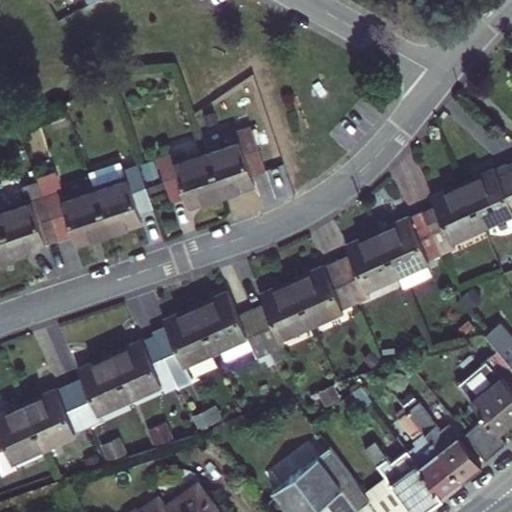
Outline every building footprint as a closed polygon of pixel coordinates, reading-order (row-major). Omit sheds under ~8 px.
[(207,151),(221,194),(252,184),(249,175),(263,171),(249,127),(234,132),(237,141),(207,151)] [(167,152),(152,157),(167,203),(183,198),(185,206),(221,194),(207,151),(170,162),(167,152)] [(511,157),(465,179),(484,220),(511,206),(511,157)] [(122,174),(92,184),(106,229),(137,220),(134,209),(150,204),(137,162),(120,167),(122,174)] [(72,241),(106,229),(92,184),(64,194),(54,164),(33,172),(53,236),(69,232),(72,241)] [(25,194),(0,201),(0,218),(10,250),(53,236),(33,172),(19,177),(25,194)] [(453,236),(484,220),(465,179),(432,194),(436,202),(416,205),(437,248),(455,245),(453,236)] [(437,248),(416,205),(377,224),(398,267),(437,248)] [(0,252),(10,250),(0,218),(0,252)] [(363,285),(398,267),(377,224),(340,241),(345,250),(334,255),(355,300),(367,294),(363,285)] [(355,300),(334,255),(288,277),(308,319),(355,300)] [(264,299),(249,306),(270,351),(284,345),(279,332),(308,319),(288,277),(260,289),(264,299)] [(226,285),(195,299),(217,344),(219,342),(225,356),(252,344),(257,356),(270,351),(249,306),(238,311),(226,285)] [(182,361),(217,344),(195,299),(162,314),(166,322),(152,328),(177,382),(190,377),(182,361)] [(511,326),(504,317),(486,331),(508,360),(511,364),(511,326)] [(106,350),(126,397),(163,383),(165,388),(177,382),(152,328),(106,350)] [(126,397),(106,350),(77,363),(81,374),(73,377),(91,421),(101,417),(98,409),(126,397)] [(511,419),(511,364),(508,360),(497,370),(485,356),(455,381),(484,414),(497,432),(511,419)] [(91,421),(73,377),(24,397),(43,443),(91,421)] [(334,384),(318,391),(325,406),(341,399),(334,384)] [(418,391),(405,401),(460,473),(480,458),(460,432),(459,428),(450,435),(418,391)] [(24,397),(0,407),(0,469),(2,473),(16,467),(11,456),(43,443),(24,397)] [(430,448),(417,457),(440,488),(460,473),(405,401),(398,407),(430,448)] [(484,414),(460,432),(480,458),(503,440),(497,432),(484,414)] [(381,511),(408,511),(440,488),(417,457),(408,446),(393,458),(377,436),(363,446),(378,465),(357,480),(381,511)] [(342,511),(365,495),(325,441),(267,485),(286,511),(297,511),(322,494),(335,511),(342,511)] [(162,490),(129,511),(221,511),(198,478),(168,498),(162,490)]
